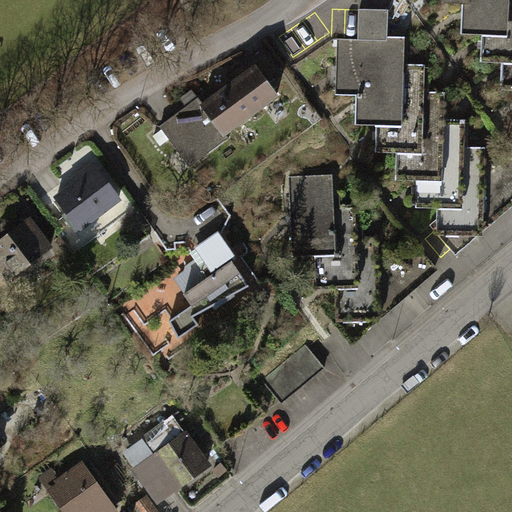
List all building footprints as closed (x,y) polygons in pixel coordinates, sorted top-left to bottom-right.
[(511,0),(422,0),(422,5),(441,7),(438,36),(461,39),(458,60),(481,63),(478,85),(505,89),(501,121),(511,122),(511,0)] [(344,40),(324,41),(319,94),(340,96),(337,124),(360,126),(358,152),(378,154),(375,180),(398,182),(396,206),(419,208),(416,233),(463,238),(474,118),(456,117),(458,100),(437,98),(439,79),(418,77),(419,63),(398,61),(400,38),(376,35),(378,12),(347,9),(344,40)] [(257,94),(234,67),(182,110),(204,137),(257,94)] [(109,194),(85,163),(39,198),(63,229),(109,194)] [(324,181),(285,178),(280,252),(299,253),(297,284),(338,287),(343,215),(322,213),(324,181)] [(0,273),(38,247),(16,216),(0,227),(0,273)] [(226,279),(199,236),(171,253),(186,275),(128,311),(141,332),(226,279)] [(286,400),(329,371),(315,351),(272,380),(286,400)] [(182,434),(142,460),(162,491),(202,465),(182,434)] [(104,511),(71,465),(36,490),(51,511),(104,511)]
